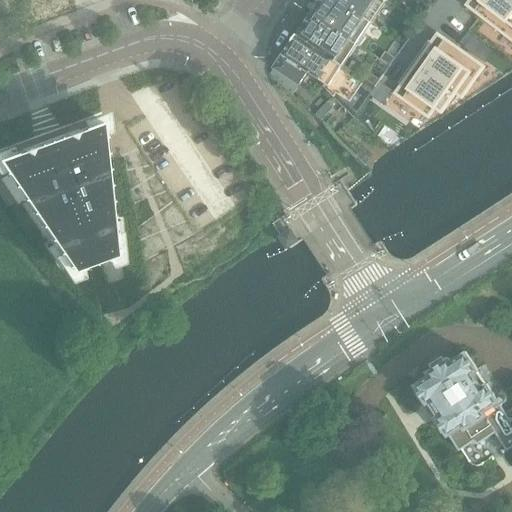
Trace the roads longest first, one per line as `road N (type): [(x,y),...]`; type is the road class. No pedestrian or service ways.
road 1 (tertiary): [(220,58),(388,319)]
road 2 (tertiary): [(188,466),(388,319)]
road 3 (tertiary): [(0,92),(129,46),(164,37),(196,41)]
road 4 (tertiary): [(511,236),(388,319)]
